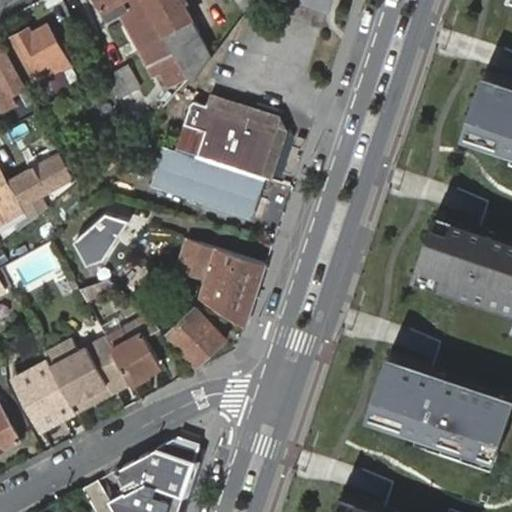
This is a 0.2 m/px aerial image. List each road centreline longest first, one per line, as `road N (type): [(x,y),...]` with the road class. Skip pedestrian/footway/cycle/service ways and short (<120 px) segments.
road 1 (secondary): [(288,408),(427,0)]
road 2 (secondary): [(397,0),(262,399)]
road 3 (residential): [(0,505),(183,406),(236,393),(262,399)]
